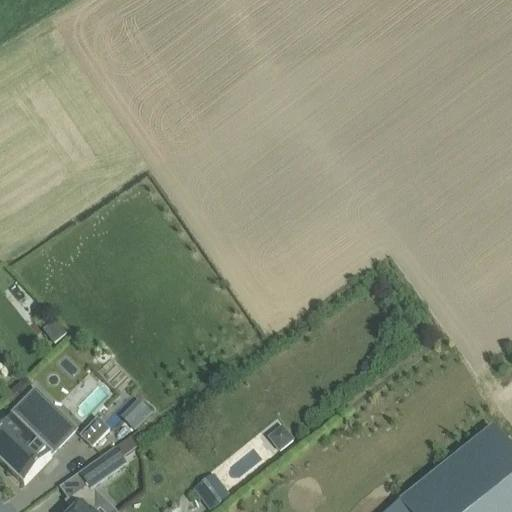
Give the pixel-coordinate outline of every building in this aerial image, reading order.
[(68,337),(57,323),(44,333),(55,347),(68,337)] [(14,424),(0,438),(0,462),(25,487),(52,459),(51,458),(76,432),(36,394),(10,421),(14,424)] [(135,432),(154,414),(140,400),(122,417),(135,432)] [(98,421),(81,438),(93,449),(109,432),(98,421)] [(280,454),(295,442),(283,427),(268,440),(280,454)] [(401,504),(407,511),(511,511),(511,453),(493,430),(401,504)] [(133,438),(118,448),(125,457),(139,447),(133,438)] [(347,444),(258,511),(328,511),(373,478),(347,444)] [(113,452),(89,469),(99,482),(123,465),(113,452)] [(214,478),(195,493),(210,511),(212,511),(230,498),(214,478)] [(94,511),(97,510),(96,494),(89,487),(66,504),(73,511),(94,511)]
